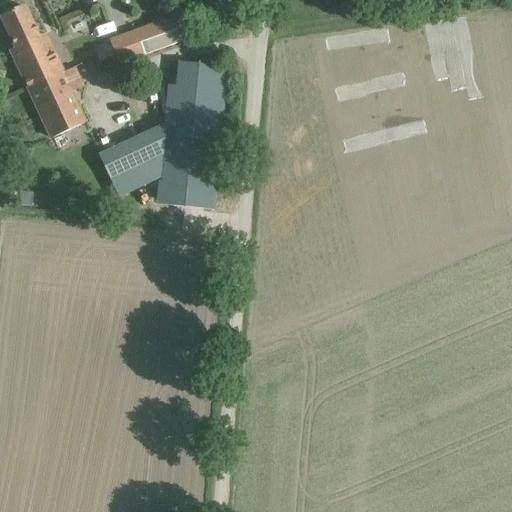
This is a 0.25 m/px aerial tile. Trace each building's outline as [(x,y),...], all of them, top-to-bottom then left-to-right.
[(12,51),(29,89),(63,74),(45,35),(40,38),(26,7),(10,14),(10,15),(10,16),(6,18),(6,17),(5,17),(2,18),(17,48),(12,51)] [(182,41),(174,19),(137,33),(145,55),(182,41)] [(178,65),(172,127),(159,125),(157,142),(171,143),(164,204),(213,208),(227,70),(178,65)] [(63,74),(29,89),(52,139),(85,123),(63,74)] [(144,136),(101,157),(119,197),(163,176),(144,136)]
